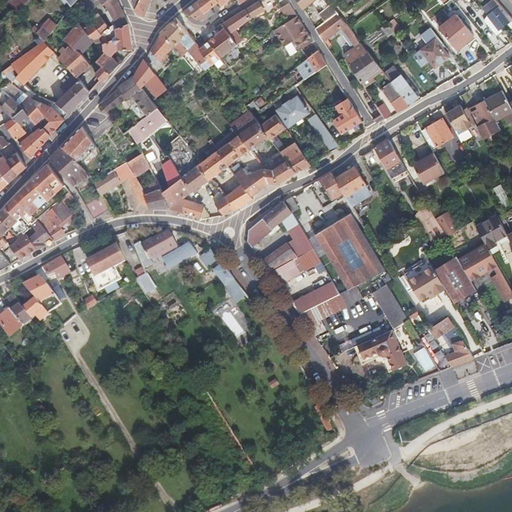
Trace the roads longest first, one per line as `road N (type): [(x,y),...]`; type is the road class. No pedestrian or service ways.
road 1 (unclassified): [(224,235),(366,440)]
road 2 (residential): [(224,235),(171,219),(119,224),(0,277)]
road 3 (residential): [(145,39),(128,68),(0,201)]
road 4 (unclassified): [(224,235),(378,134)]
road 5 (unclassified): [(366,440),(380,421),(511,369)]
road 6 (residential): [(378,134),(292,0)]
road 7 (unclassified): [(378,134),(511,52)]
road 8 (unclassified): [(230,511),(366,440)]
